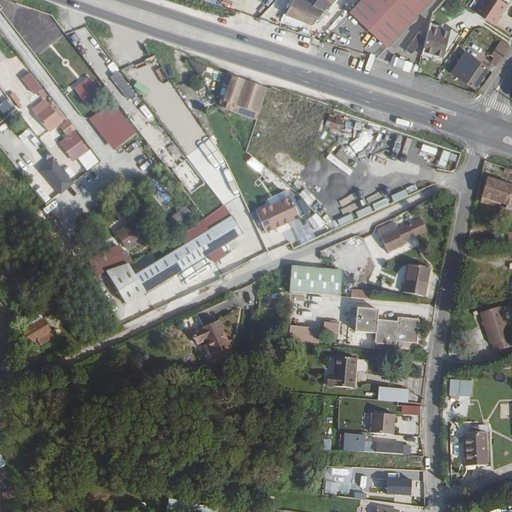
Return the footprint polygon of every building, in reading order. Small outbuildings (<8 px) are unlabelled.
[(314,0),(311,4),(300,0),(290,0),(283,14),(309,24),(331,0),(314,0)] [(427,0),(357,0),(346,12),(383,47),(427,0)] [(502,0),(481,0),(474,11),(495,25),(509,4),(502,0)] [(433,23),(421,50),(444,60),(456,33),(433,23)] [(492,57),(488,63),(494,67),(508,47),(498,40),(488,54),(492,57)] [(365,55),(368,47),(357,42),(353,50),(365,55)] [(479,77),(485,68),(461,53),(448,72),(471,87),(474,83),(477,85),(482,79),(479,77)] [(410,72),(414,63),(393,55),(390,64),(410,72)] [(119,70),(111,75),(126,99),(134,95),(119,70)] [(29,74),(22,80),(35,95),(42,90),(29,74)] [(224,109),(256,120),(267,90),(231,77),(223,101),(220,99),(219,102),(224,109)] [(95,83),(78,94),(83,102),(100,91),(95,83)] [(0,110),(3,114),(14,106),(7,98),(0,103),(0,110)] [(62,123),(44,99),(33,108),(51,132),(62,123)] [(328,131),(334,111),(296,100),(290,120),(328,131)] [(89,119),(114,151),(137,133),(111,101),(89,119)] [(75,132),(67,121),(60,126),(68,137),(75,132)] [(62,172),(39,189),(51,203),(47,206),(59,221),(83,200),(62,172)] [(511,211),(511,186),(487,178),(480,198),(506,206),(504,209),(511,211)] [(266,232),(300,216),(292,195),(257,213),(266,232)] [(178,211),(182,219),(191,215),(187,206),(178,211)] [(157,262),(152,254),(128,266),(134,277),(145,294),(242,234),(231,216),(157,262)] [(128,255),(151,243),(138,218),(115,231),(128,255)] [(392,231),(389,224),(373,232),(383,254),(399,246),(398,243),(423,231),(417,220),(392,231)] [(94,274),(126,262),(121,246),(88,257),(94,274)] [(422,284),(426,267),(403,263),(398,291),(417,295),(420,284),(422,284)] [(334,297),(336,273),(285,268),(283,293),(334,297)] [(120,285),(132,303),(145,294),(134,277),(120,285)] [(367,299),(367,290),(351,289),(351,298),(367,299)] [(110,298),(105,302),(112,312),(117,309),(110,298)] [(491,342),(491,344),(508,339),(499,307),(482,312),(486,322),(482,322),(488,343),(491,342)] [(355,309),(353,319),(347,318),(346,327),(353,328),(353,334),(373,336),(372,345),(393,347),(393,343),(415,345),(417,320),(395,318),(395,322),(375,320),(376,311),(355,309)] [(124,325),(135,317),(131,312),(120,320),(124,325)] [(20,334),(28,348),(32,346),(36,354),(42,350),(41,349),(56,341),(45,320),(20,334)] [(230,353),(216,322),(189,334),(194,346),(203,342),(212,361),(230,353)] [(339,336),(339,322),(325,323),(325,336),(339,336)] [(291,327),(291,342),(316,342),(317,328),(291,327)] [(508,339),(491,344),(493,352),(510,347),(508,339)] [(336,378),(328,378),(327,389),(353,391),(356,361),(336,360),(335,372),(337,372),(336,378)] [(455,398),(457,382),(447,380),(444,396),(455,398)] [(407,390),(378,389),(377,401),(407,403),(407,390)] [(424,407),(400,406),(400,414),(423,416),(424,407)] [(370,434),(394,435),(395,414),(370,413),(370,434)] [(487,466),(487,434),(465,435),(466,466),(487,466)] [(368,446),(368,437),(348,436),(347,454),(367,454),(368,446)] [(323,439),(323,450),(331,450),(331,439),(323,439)] [(380,446),(368,446),(367,454),(379,455),(380,446)] [(413,448),(380,446),(379,455),(412,457),(413,448)] [(387,475),(386,495),(421,497),(423,471),(410,470),(410,477),(387,475)] [(356,490),(354,498),(364,500),(366,492),(356,490)] [(3,499),(14,497),(13,491),(2,493),(3,499)] [(166,511),(215,511),(216,505),(167,502),(166,511)]
